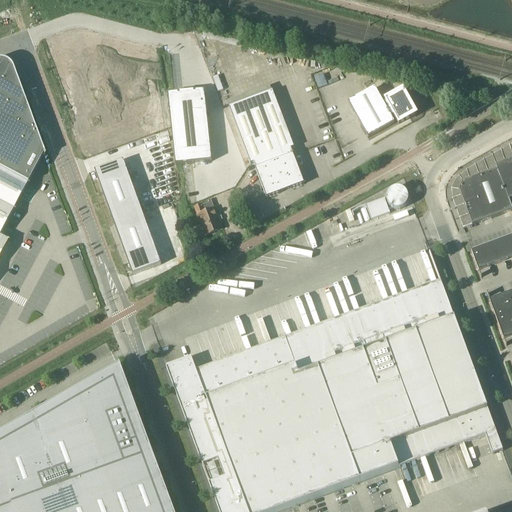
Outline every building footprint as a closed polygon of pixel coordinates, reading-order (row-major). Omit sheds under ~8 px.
[(64,32),(46,39),(50,51),(69,44),(64,32)] [(156,49),(135,43),(137,63),(157,60),(156,49)] [(69,44),(50,51),(53,60),(72,53),(69,44)] [(72,53),(53,60),(57,70),(76,63),(72,53)] [(157,60),(137,63),(138,72),(158,70),(157,60)] [(0,234),(43,154),(12,70),(11,68),(10,67),(9,66),(8,64),(7,63),(5,63),(4,62),(2,61),(0,61),(0,234)] [(76,63),(57,70),(60,79),(79,72),(76,63)] [(158,70),(138,72),(139,82),(159,80),(158,70)] [(79,72),(60,79),(64,88),(83,81),(79,72)] [(159,80),(139,82),(140,92),(160,90),(159,80)] [(83,81),(64,88),(67,98),(86,91),(83,81)] [(375,88),(348,103),(368,138),(395,124),(391,117),(394,116),(399,125),(417,115),(416,112),(403,90),(385,100),(386,102),(383,104),(375,88)] [(160,90),(140,92),(141,102),(161,100),(160,90)] [(86,91),(67,98),(71,107),(90,100),(86,91)] [(178,95),(168,96),(176,166),(212,162),(205,92),(195,93),(195,92),(178,94),(178,95)] [(272,92),(229,108),(234,120),(242,142),(251,165),(254,164),(256,169),(255,169),(266,199),(279,194),(279,193),(279,191),(281,191),(288,188),(290,187),(291,188),(291,189),(304,184),(293,155),(291,150),(294,149),(277,103),(272,92)] [(161,100),(141,102),(142,112),(162,110),(161,100)] [(162,110),(142,112),(144,122),(163,120),(162,110)] [(94,113),(75,120),(79,129),(98,122),(94,113)] [(163,120),(144,122),(145,137),(164,130),(163,120)] [(98,122),(79,129),(82,139),(101,132),(98,122)] [(101,132),(82,139),(86,148),(105,141),(101,132)] [(105,141),(86,148),(89,158),(108,151),(105,141)] [(458,182),(455,186),(453,186),(452,189),(451,189),(451,190),(452,190),(453,199),(452,199),(452,200),(453,200),(456,208),(455,208),(456,209),(457,209),(460,218),(459,219),(460,219),(464,228),(463,228),(463,229),(472,226),(511,211),(511,207),(509,201),(511,199),(511,145),(510,147),(509,146),(509,147),(501,151),(501,150),(500,151),(501,152),(493,156),(492,155),(492,157),(484,161),(484,160),(483,160),(484,162),(476,166),(475,165),(475,166),(467,171),(467,170),(466,171),(467,172),(460,177),(459,177),(459,178),(457,180),(458,182)] [(124,161),(95,172),(114,224),(142,213),(124,161)] [(387,198),(387,199),(387,200),(387,202),(387,203),(388,204),(389,205),(390,207),(390,208),(392,208),(393,209),(394,210),(395,210),(397,210),(398,210),(399,210),(401,210),(402,209),(403,209),(404,208),(405,207),(406,206),(407,205),(408,204),(408,203),(408,201),(408,200),(408,199),(408,197),(408,196),(407,195),(407,194),(406,192),(405,191),(404,191),(403,190),(401,189),(400,189),(399,189),(397,189),(396,189),(395,189),(394,189),(392,190),(391,191),(390,192),(389,193),(388,194),(388,195),(387,196),(387,198)] [(209,203),(194,208),(201,225),(191,229),(195,239),(204,235),(205,236),(223,229),(220,221),(223,220),(222,217),(218,218),(215,209),(214,209),(211,200),(208,201),(209,203)] [(366,206),(371,221),(390,214),(385,200),(366,206)] [(142,213),(114,224),(133,275),(161,265),(142,213)] [(511,244),(510,238),(491,245),(498,264),(511,258),(511,244)] [(491,245),(471,252),(478,271),(498,264),(491,245)] [(192,358),(166,368),(219,511),(279,511),(486,436),(493,455),(501,452),(503,451),(501,446),(442,286),(441,282),(440,282),(412,292),(196,372),(195,368),(192,358)] [(511,302),(509,294),(490,301),(497,320),(511,314),(511,302)] [(511,314),(497,320),(504,339),(511,336),(511,314)] [(173,511),(120,367),(0,435),(0,511),(173,511)]
